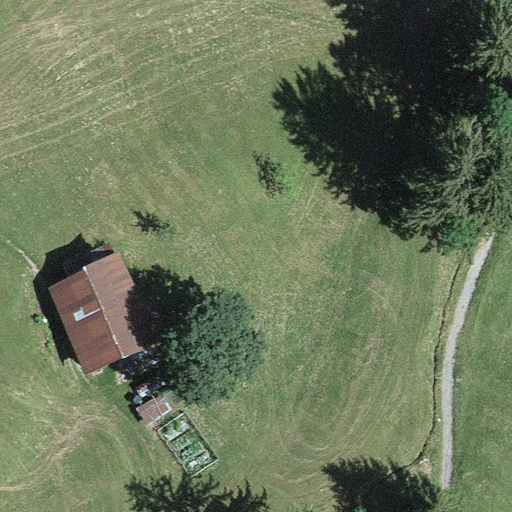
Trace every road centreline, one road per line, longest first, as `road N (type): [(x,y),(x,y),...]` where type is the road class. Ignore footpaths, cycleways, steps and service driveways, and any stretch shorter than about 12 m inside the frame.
road 1 (track): [(488,0),(486,107),(466,218),(443,511)]
road 2 (track): [(148,511),(114,396)]
